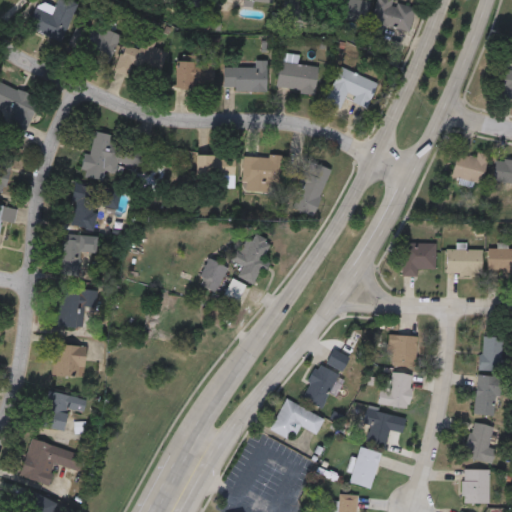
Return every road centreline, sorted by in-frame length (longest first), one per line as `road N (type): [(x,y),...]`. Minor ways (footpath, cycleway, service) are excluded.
road 1 (secondary): [(189,460),(234,433),(345,289),(446,113),(489,0)]
road 2 (secondary): [(442,0),(338,228),(203,420),(189,460)]
road 3 (residential): [(0,56),(128,112),(303,126),(407,178)]
road 4 (residential): [(64,88),(34,196),(14,363),(0,401)]
road 5 (residential): [(447,313),(445,372),(412,505)]
road 6 (residential): [(345,289),(387,307),(511,313)]
